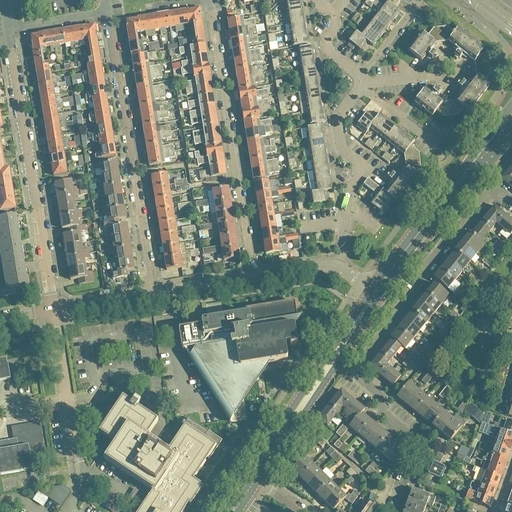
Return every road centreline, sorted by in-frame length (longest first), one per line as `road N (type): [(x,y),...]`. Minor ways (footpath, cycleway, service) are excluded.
road 1 (residential): [(511,205),(500,193),(484,196),(357,364),(358,377),(381,396),(381,411),(418,442),(393,511)]
road 2 (residential): [(152,291),(107,11)]
road 3 (residential): [(51,307),(7,27)]
road 4 (residential): [(253,275),(209,0)]
road 5 (secondary): [(369,299),(247,476)]
road 6 (secondary): [(256,481),(369,299)]
road 7 (secondary): [(374,291),(462,176)]
road 8 (residential): [(74,449),(51,307)]
